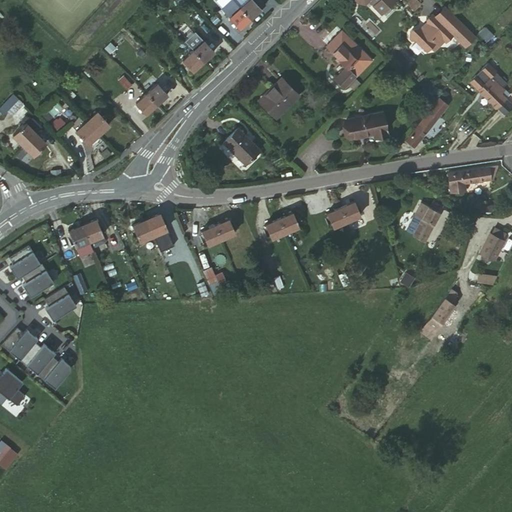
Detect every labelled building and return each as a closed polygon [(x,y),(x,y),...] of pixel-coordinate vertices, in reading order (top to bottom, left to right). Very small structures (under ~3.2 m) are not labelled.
[(240,30),(251,19),(241,8),(233,0),(232,0),(221,10),(230,18),(229,19),(240,30)] [(248,0),(241,8),(251,19),(264,7),(265,5),(260,0),(248,0)] [(354,0),(359,5),(363,0),(366,0),(378,12),(390,0),(354,0)] [(408,0),(405,3),(412,10),(418,4),(413,0),(408,0)] [(498,19),(508,10),(502,3),(492,11),(498,19)] [(443,8),(432,19),(439,26),(450,15),(443,8)] [(432,19),(430,16),(424,21),(424,25),(418,31),(410,31),(407,34),(407,39),(410,42),(413,42),(424,53),(428,49),(431,51),(441,41),(443,43),(450,36),(463,50),(474,39),(450,15),(439,26),(432,19)] [(188,50),(199,61),(211,51),(193,31),(181,43),(188,50)] [(354,59),(346,68),(333,80),(342,89),(369,60),(340,31),(326,46),(331,52),(339,44),(354,59)] [(338,61),(346,68),(354,59),(339,44),(331,52),(339,60),(338,61)] [(188,70),(199,61),(188,50),(179,58),(188,70)] [(482,64),(467,82),(472,87),(488,69),(482,64)] [(472,87),(495,107),(505,98),(500,92),(507,86),(488,69),(472,87)] [(273,113),(296,91),(279,74),(257,97),(273,113)] [(140,91),(151,101),(161,92),(152,81),(140,91)] [(140,112),(151,101),(140,91),(130,100),(140,112)] [(9,95),(0,105),(0,112),(2,114),(5,110),(14,100),(9,95)] [(435,98),(425,111),(427,113),(434,118),(444,106),(435,98)] [(14,100),(5,110),(10,114),(19,104),(14,100)] [(82,119),(92,130),(103,120),(93,109),(82,119)] [(411,147),(434,118),(427,113),(404,140),(411,147)] [(377,140),(388,138),(383,114),(346,123),(351,141),(376,135),(377,140)] [(19,119),(17,120),(20,123),(21,122),(32,133),(35,129),(26,119),(23,120),(22,119),(19,119)] [(81,140),(92,130),(82,119),(71,130),(81,140)] [(20,123),(30,134),(32,133),(21,122),(20,123)] [(30,134),(20,123),(10,133),(21,143),(30,134)] [(242,161),(256,147),(235,127),(221,141),(242,161)] [(30,134),(21,143),(31,153),(42,143),(32,133),(30,134)] [(444,174),(446,192),(462,190),(462,183),(493,178),(495,167),(444,174)] [(420,219),(426,207),(419,202),(412,215),(420,219)] [(338,208),(344,221),(357,216),(351,203),(338,208)] [(427,235),(438,212),(428,206),(426,207),(420,219),(415,228),(420,231),(427,235)] [(330,227),(344,221),(338,208),(324,214),(330,227)] [(277,218),(283,232),(296,226),(290,213),(277,218)] [(145,219),(152,235),(164,230),(157,214),(145,219)] [(213,224),(219,238),(233,232),(227,218),(213,224)] [(268,238),(283,232),(277,218),(263,224),(268,238)] [(138,241),(152,235),(145,219),(131,225),(138,241)] [(80,225),(87,241),(100,235),(93,220),(80,225)] [(205,244),(219,238),(213,224),(200,229),(205,244)] [(85,242),(87,241),(80,225),(66,231),(72,247),(85,242)] [(493,227),(490,234),(500,240),(504,233),(493,227)] [(411,236),(416,238),(420,231),(415,228),(411,236)] [(416,240),(422,244),(427,235),(420,231),(416,238),(416,240)] [(478,252),(491,259),(502,240),(500,240),(490,234),(488,233),(478,252)] [(72,247),(76,256),(89,251),(85,242),(72,247)] [(25,245),(7,257),(11,264),(7,266),(15,279),(20,276),(38,265),(25,245)] [(38,265),(20,276),(24,283),(20,285),(28,297),(50,284),(39,264),(38,265)] [(226,285),(223,273),(214,275),(213,268),(204,270),(208,289),(226,285)] [(80,274),(73,276),(80,294),(87,292),(80,274)] [(400,284),(410,287),(414,278),(404,274),(400,284)] [(494,286),(495,277),(478,274),(476,284),(494,286)] [(61,287),(42,299),(46,306),(42,308),(50,321),(73,307),(61,287)] [(419,330),(429,337),(452,304),(456,292),(450,288),(443,298),(419,330)] [(456,329),(456,328),(450,323),(439,335),(447,341),(447,340),(456,329)] [(31,343),(34,340),(23,329),(20,333),(14,327),(0,341),(0,344),(17,360),(31,343)] [(456,329),(447,340),(452,343),(460,332),(456,329)] [(48,357),(51,353),(40,345),(37,348),(31,343),(17,360),(34,374),(48,357)] [(66,365),(57,358),(55,362),(48,357),(34,374),(52,388),(66,370),(66,365)] [(20,382),(4,368),(0,372),(0,393),(14,406),(23,395),(15,389),(20,382)] [(393,378),(398,372),(394,369),(389,374),(393,378)] [(0,437),(0,463),(4,467),(17,451),(0,437)]
